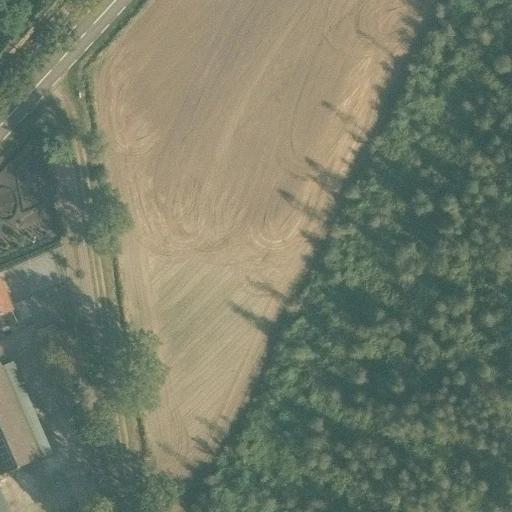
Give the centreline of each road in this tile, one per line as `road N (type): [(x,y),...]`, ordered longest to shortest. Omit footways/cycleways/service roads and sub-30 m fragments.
road 1 (track): [(133,511),(76,113),(41,82)]
road 2 (secondary): [(0,128),(117,0)]
